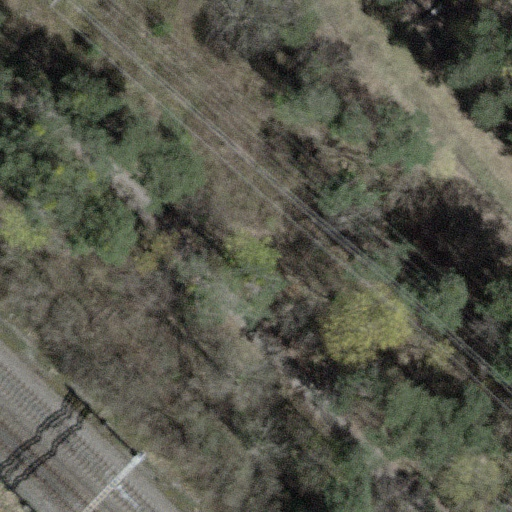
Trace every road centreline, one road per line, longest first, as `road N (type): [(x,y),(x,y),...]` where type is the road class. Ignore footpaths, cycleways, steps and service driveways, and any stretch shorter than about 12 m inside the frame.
road 1 (track): [(425,511),(165,222),(0,73)]
road 2 (track): [(511,210),(333,0)]
